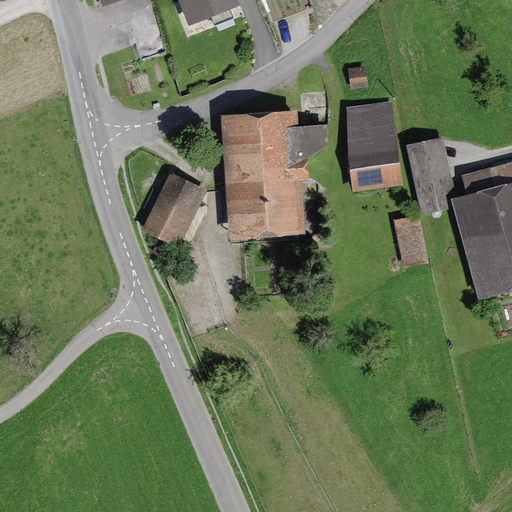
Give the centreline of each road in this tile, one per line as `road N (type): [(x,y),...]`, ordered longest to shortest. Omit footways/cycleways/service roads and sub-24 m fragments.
road 1 (unclassified): [(362,0),(271,76),(166,119),(92,135)]
road 2 (tertiary): [(147,304),(235,511)]
road 3 (residential): [(0,415),(96,330),(147,304)]
road 4 (tertiary): [(92,135),(147,304)]
road 5 (tertiary): [(63,0),(92,135)]
